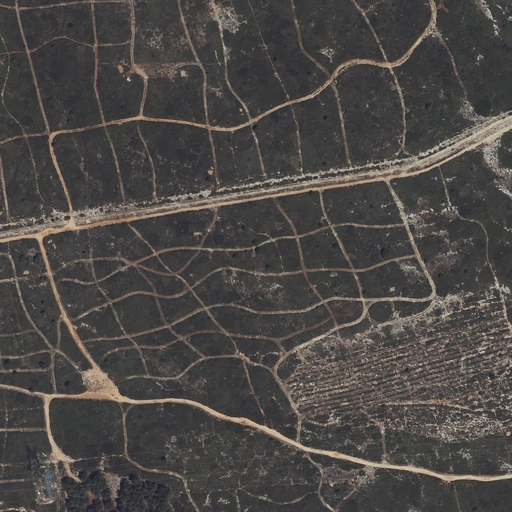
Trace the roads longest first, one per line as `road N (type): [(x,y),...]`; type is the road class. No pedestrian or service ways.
road 1 (track): [(433,0),(432,29),(405,60),(350,62),(313,95),(242,125),(135,116),(55,131),(50,146),(70,228)]
road 2 (track): [(511,126),(420,170),(0,240)]
road 3 (track): [(0,384),(130,400),(195,398),(372,465),(511,479)]
road 4 (track): [(38,234),(71,333),(130,400)]
